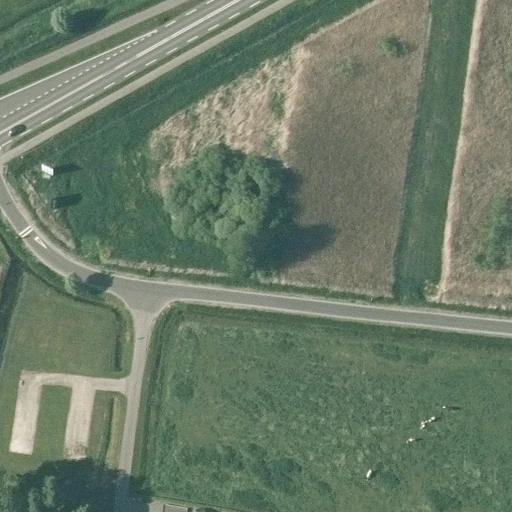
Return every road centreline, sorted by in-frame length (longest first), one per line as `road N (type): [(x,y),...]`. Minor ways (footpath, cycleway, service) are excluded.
road 1 (tertiary): [(511,329),(146,291)]
road 2 (primary): [(0,134),(241,0)]
road 3 (unclassified): [(118,511),(146,291)]
road 4 (tertiary): [(146,291),(68,270),(35,243),(0,194)]
